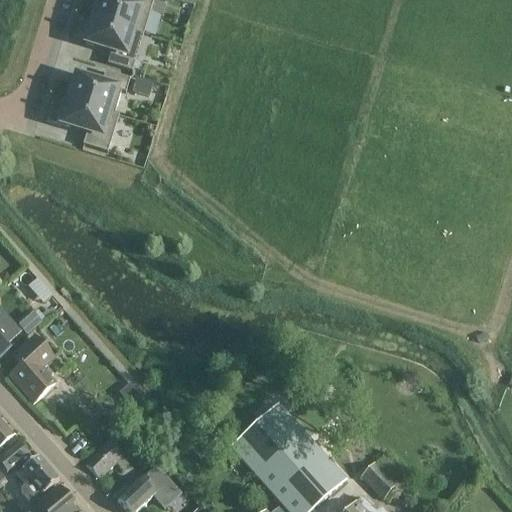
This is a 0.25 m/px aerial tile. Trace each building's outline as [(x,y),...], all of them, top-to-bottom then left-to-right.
[(95,2),(91,18),(93,19),(93,22),(143,37),(154,0),(153,0),(127,0),(126,5),(108,0),(99,0),(98,3),(95,2)] [(89,24),(84,40),(87,41),(85,46),(111,54),(107,66),(132,74),(143,37),(93,22),(92,25),(89,24)] [(71,84),(65,102),(118,118),(119,117),(114,116),(121,94),(125,95),(130,81),(105,74),(101,86),(75,78),(74,85),(71,84)] [(136,81),(132,94),(149,99),(153,86),(136,81)] [(65,102),(60,121),(62,121),(61,127),(87,135),(83,147),(107,155),(118,118),(65,102)] [(0,338),(7,347),(21,335),(0,310),(0,338)] [(31,313),(16,326),(27,338),(42,325),(31,313)] [(21,368),(20,369),(9,379),(33,406),(54,387),(41,372),(53,362),(35,341),(13,359),(21,368)] [(128,386),(118,395),(133,412),(137,409),(143,403),(128,386)] [(110,411),(97,423),(93,426),(103,437),(108,433),(120,422),(110,411)] [(232,453),(284,511),(285,511),(313,511),(342,486),(277,413),(232,453)] [(0,449),(14,437),(0,421),(0,449)] [(41,495),(42,496),(59,481),(38,458),(32,463),(27,457),(29,456),(19,445),(0,461),(0,467),(7,475),(16,467),(21,473),(15,478),(24,489),(22,492),(21,496),(29,505),(41,495)] [(85,466),(99,481),(116,466),(122,473),(129,467),(108,445),(85,466)] [(147,450),(134,462),(144,472),(157,461),(147,450)] [(359,481),(382,504),(407,477),(385,455),(359,481)] [(187,459),(181,463),(187,471),(193,466),(187,459)] [(157,469),(133,490),(118,503),(125,511),(137,511),(153,499),(163,511),(167,511),(182,498),(157,469)] [(74,511),(70,508),(74,504),(60,489),(34,511),(74,511)] [(350,511),(383,511),(381,509),(378,511),(373,511),(361,501),(355,508),(350,511)]
